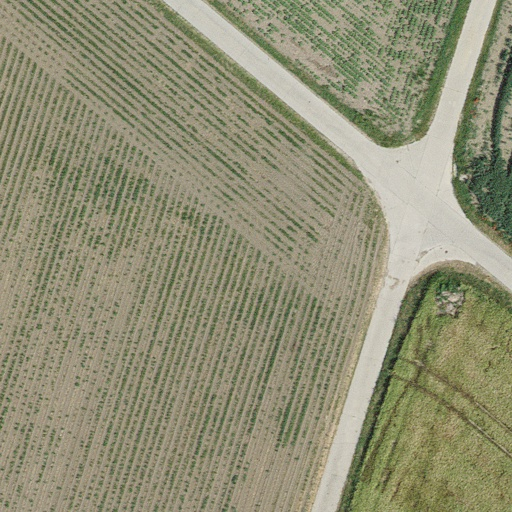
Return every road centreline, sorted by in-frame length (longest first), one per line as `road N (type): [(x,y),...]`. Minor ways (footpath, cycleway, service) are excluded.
road 1 (track): [(324,511),(485,0)]
road 2 (track): [(511,279),(176,0)]
